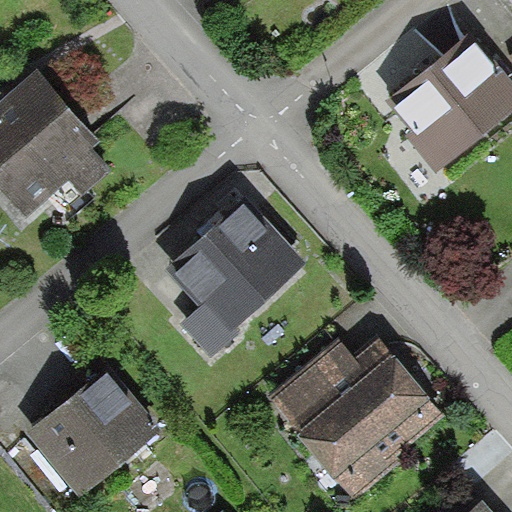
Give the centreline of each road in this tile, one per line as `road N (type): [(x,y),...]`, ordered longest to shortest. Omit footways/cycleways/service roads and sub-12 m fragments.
road 1 (residential): [(258,127),(511,411)]
road 2 (residential): [(258,127),(0,334)]
road 3 (residential): [(412,0),(258,127)]
road 4 (residential): [(141,0),(258,127)]
